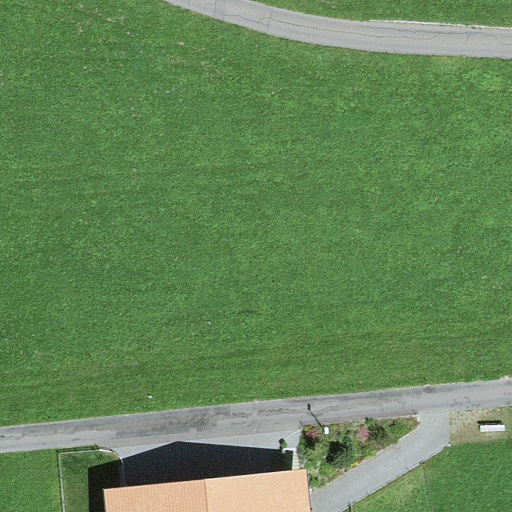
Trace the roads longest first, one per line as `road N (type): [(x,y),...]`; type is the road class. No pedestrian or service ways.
road 1 (unclassified): [(511,392),(0,441)]
road 2 (unclassified): [(511,47),(349,36),(200,0)]
